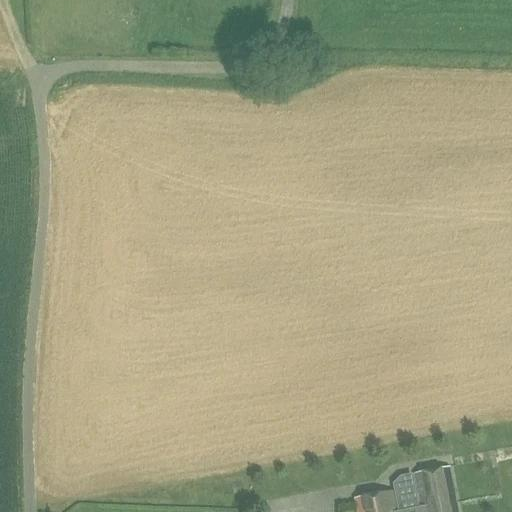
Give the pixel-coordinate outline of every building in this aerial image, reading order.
[(427,450),(428,464),(445,462),(444,448),(427,450)] [(400,471),(416,466),(412,452),(396,456),(400,471)] [(458,511),(449,467),(414,474),(421,511),(458,511)] [(392,484),(397,511),(420,511),(413,474),(400,476),(392,484)] [(396,511),(393,491),(355,499),(357,511),(396,511)]
